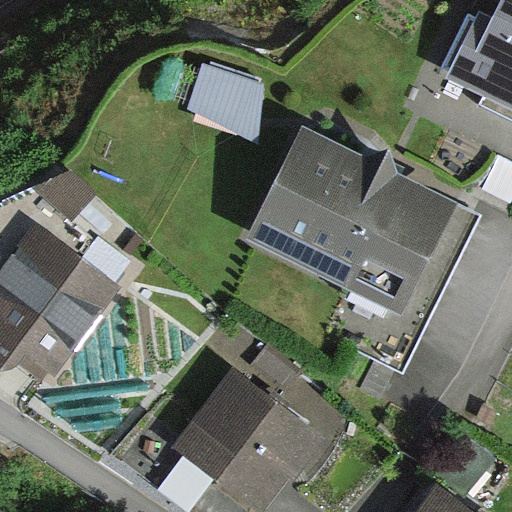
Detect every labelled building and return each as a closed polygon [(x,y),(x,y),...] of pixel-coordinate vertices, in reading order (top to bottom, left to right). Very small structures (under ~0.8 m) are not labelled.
[(206,20),(195,77),(265,90),(276,34),(206,20)] [(511,40),(489,83),(511,95),(511,40)] [(461,205),(306,129),(249,243),(404,319),(461,205)] [(122,286),(41,226),(0,281),(0,362),(4,365),(12,366),(19,365),(26,362),(31,355),(57,374),(122,286)] [(282,511),(327,454),(238,385),(181,459),(251,511),(282,511)] [(468,511),(443,494),(430,511),(468,511)]
